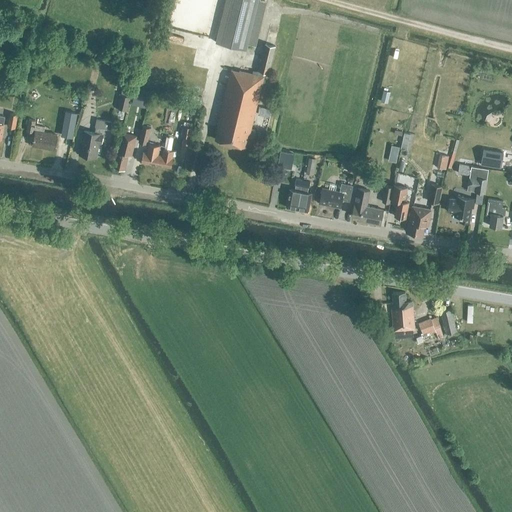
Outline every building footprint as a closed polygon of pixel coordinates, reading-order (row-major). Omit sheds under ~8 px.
[(246,50),(258,0),(226,0),(216,42),(246,50)] [(268,74),(275,46),(265,43),(258,71),(255,71),(253,71),(252,74),(239,71),(231,69),(217,127),(218,128),(216,140),(237,145),(238,147),(242,148),(244,146),(245,147),(248,135),(249,135),(264,77),(263,76),(264,72),(268,74)] [(383,91),(381,101),(387,103),(390,92),(383,91)] [(200,104),(202,97),(188,93),(186,101),(200,104)] [(127,111),(130,97),(120,94),(117,108),(127,111)] [(15,128),(17,115),(10,114),(8,126),(15,128)] [(55,150),(57,135),(44,132),(44,127),(34,125),(35,120),(29,119),(27,131),(35,133),(33,146),(55,150)] [(84,131),(80,154),(95,157),(98,143),(101,144),(103,135),(100,134),(101,128),(110,130),(112,122),(96,119),(95,127),(96,127),(95,133),(84,131)] [(147,144),(151,128),(142,126),(139,142),(147,144)] [(188,151),(192,128),(183,127),(181,136),(184,136),(182,150),(188,151)] [(136,136),(123,132),(114,167),(124,169),(128,154),(131,155),(136,136)] [(159,145),(149,143),(147,153),(143,152),(141,162),(156,164),(159,147),(159,145)] [(172,157),(173,150),(164,149),(165,146),(160,146),(160,148),(159,147),(156,164),(171,167),(173,157),(172,157)] [(483,149),(481,164),(500,168),(503,152),(483,149)] [(443,150),(443,163),(452,163),(452,150),(443,150)] [(280,151),(277,167),(291,169),(294,154),(280,151)] [(474,164),(473,155),(466,155),(466,165),(474,164)] [(309,158),(306,174),(312,175),(315,159),(309,158)] [(484,193),(487,179),(488,170),(471,167),(467,191),(484,193)] [(289,189),(286,207),(297,209),(302,180),(296,179),(294,186),(295,186),(294,190),(289,189)] [(302,180),(297,209),(308,212),(311,193),(307,192),(309,182),(302,180)] [(429,182),(421,181),(420,191),(428,192),(429,182)] [(329,190),(322,189),(319,203),(340,207),(342,198),(350,199),(353,186),(341,183),(339,192),(335,191),(336,185),(330,184),(329,190)] [(391,199),(397,201),(394,216),(406,218),(409,202),(406,202),(407,196),(406,195),(407,188),(394,185),(391,199)] [(439,204),(443,187),(432,185),(428,202),(439,204)] [(389,203),(392,187),(385,186),(382,202),(389,203)] [(383,210),(367,206),(370,191),(358,188),(355,204),(354,204),(352,215),(360,217),(359,221),(380,225),(383,210)] [(449,203),(448,209),(450,211),(455,212),(454,216),(460,217),(459,221),(469,223),(471,208),(473,208),(475,199),(457,197),(456,202),(451,201),(449,203)] [(503,215),(504,208),(502,207),(503,201),(488,199),(486,215),(491,216),(489,226),(501,228),(503,215)] [(430,210),(413,206),(406,232),(422,235),(424,225),(427,226),(430,210)] [(412,301),(405,302),(405,292),(393,292),(394,303),(392,303),(393,331),(415,329),(412,301)] [(452,308),(442,310),(447,334),(457,332),(452,308)] [(418,324),(426,344),(444,337),(440,328),(434,329),(431,319),(418,324)]
